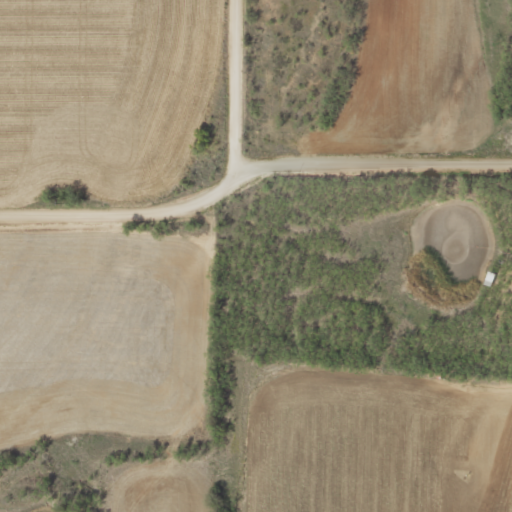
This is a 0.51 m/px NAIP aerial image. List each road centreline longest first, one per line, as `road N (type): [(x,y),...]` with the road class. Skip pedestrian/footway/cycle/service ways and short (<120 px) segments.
road 1 (residential): [(511,174),(294,173),(194,233),(0,232)]
road 2 (residential): [(294,173),(295,0)]
